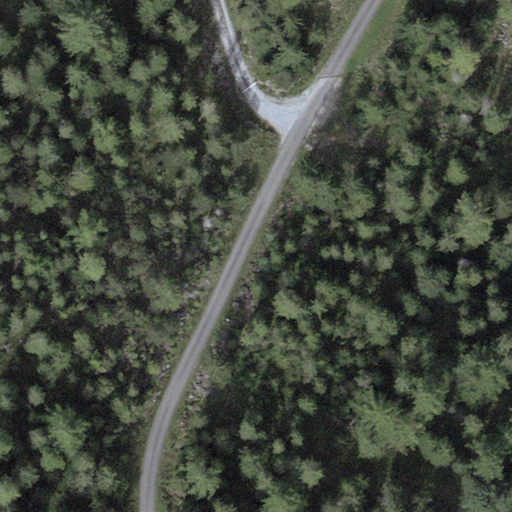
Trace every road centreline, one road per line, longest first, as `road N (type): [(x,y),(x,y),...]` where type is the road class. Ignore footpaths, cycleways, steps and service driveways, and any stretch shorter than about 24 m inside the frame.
road 1 (track): [(374,0),(300,117),(165,409),(148,511)]
road 2 (track): [(215,0),(245,92),(300,117)]
